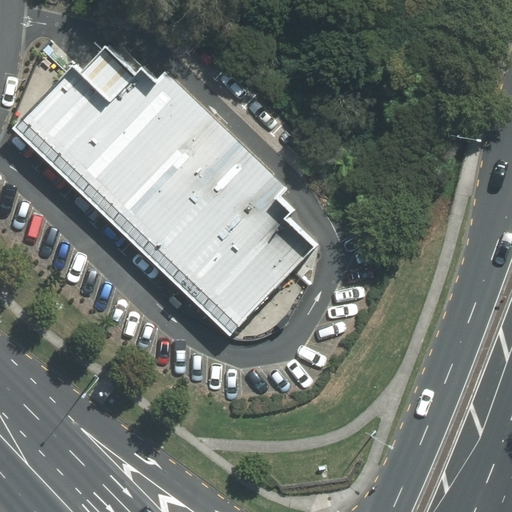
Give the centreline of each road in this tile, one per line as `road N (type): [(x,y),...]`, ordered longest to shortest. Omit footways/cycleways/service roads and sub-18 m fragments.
road 1 (primary): [(381,511),(511,141)]
road 2 (primary): [(0,341),(211,511)]
road 3 (primary): [(0,382),(123,511)]
